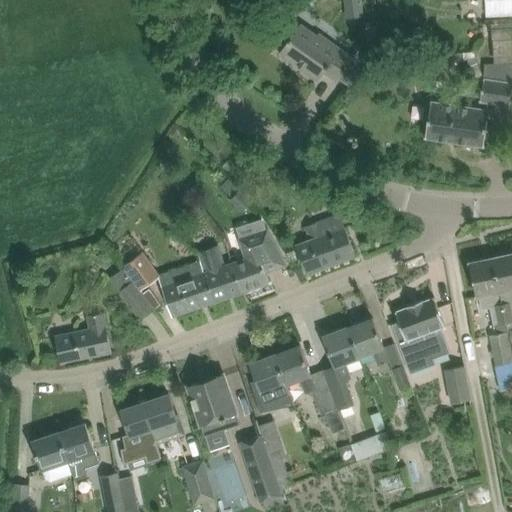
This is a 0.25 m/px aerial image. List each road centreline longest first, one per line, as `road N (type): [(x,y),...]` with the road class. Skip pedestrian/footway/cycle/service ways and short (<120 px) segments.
road 1 (unclassified): [(444,207),(431,241),(126,364),(0,379)]
road 2 (tertiary): [(444,207),(316,171),(256,136),(217,100),(162,0)]
road 3 (track): [(438,234),(450,247),(499,511)]
